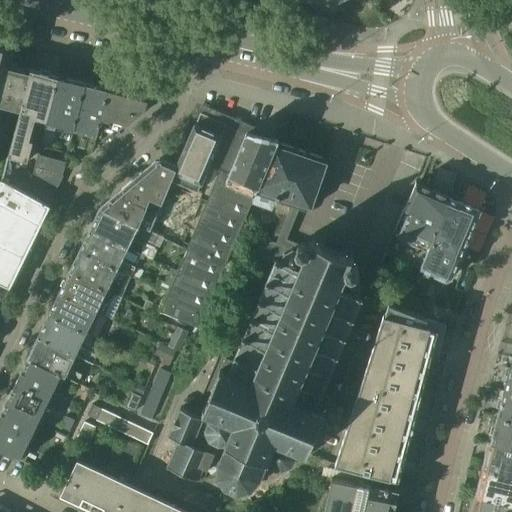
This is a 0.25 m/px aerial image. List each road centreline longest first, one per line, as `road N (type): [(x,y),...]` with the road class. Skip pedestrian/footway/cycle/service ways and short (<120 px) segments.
road 1 (residential): [(0,362),(79,197),(165,119),(197,38)]
road 2 (residential): [(511,233),(471,357),(435,511)]
road 3 (secondary): [(197,38),(49,0)]
road 4 (secondary): [(327,69),(197,38)]
